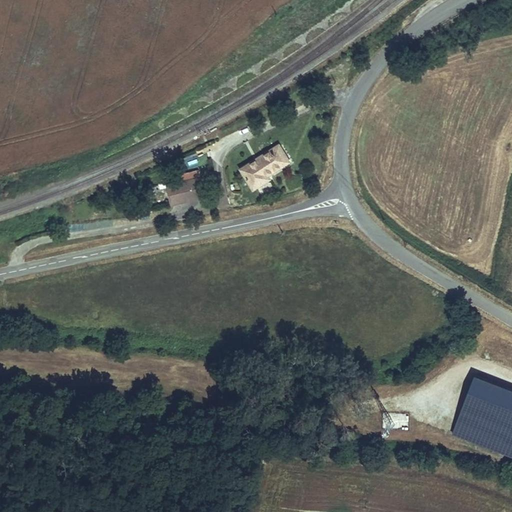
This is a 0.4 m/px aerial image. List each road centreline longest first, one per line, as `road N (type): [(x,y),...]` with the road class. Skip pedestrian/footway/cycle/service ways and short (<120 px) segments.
road 1 (tertiary): [(0,274),(349,196)]
road 2 (tertiary): [(349,196),(342,142),(366,78),(460,0)]
road 3 (tertiary): [(511,320),(400,253),(370,230),(349,196)]
